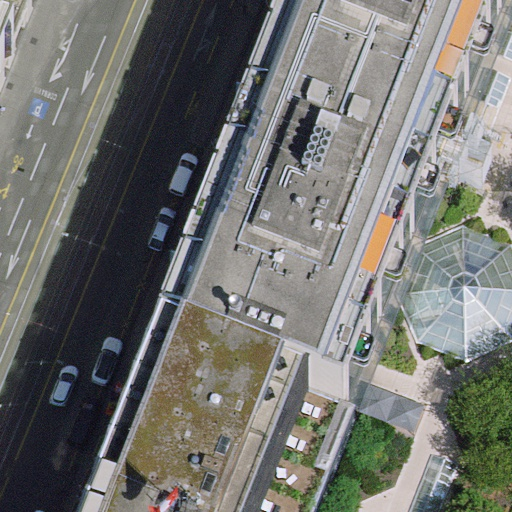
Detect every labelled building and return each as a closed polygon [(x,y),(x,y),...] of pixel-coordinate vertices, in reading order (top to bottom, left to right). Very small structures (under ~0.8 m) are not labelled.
[(0,0),(0,97),(17,53),(8,49),(3,40),(1,29),(5,18),(13,12),(24,11),(32,15),(37,0),(0,0)] [(295,0),(272,58),(226,183),(412,255),(500,31),(418,0),(295,0)] [(511,511),(511,0),(418,0),(500,31),(412,255),(467,238),(511,255),(511,352),(470,372),(421,351),(394,300),(345,421),(357,426),(323,511),(511,511)] [(17,53),(32,15),(24,11),(13,12),(5,18),(1,29),(3,40),(8,49),(17,53)] [(308,406),(345,421),(394,300),(412,255),(226,183),(223,193),(196,260),(161,348),(308,406)] [(511,255),(467,238),(412,255),(394,300),(421,351),(470,372),(511,352),(511,255)] [(94,511),(265,511),(308,406),(161,348),(94,511)] [(265,511),(323,511),(357,426),(345,421),(308,406),(265,511)]
